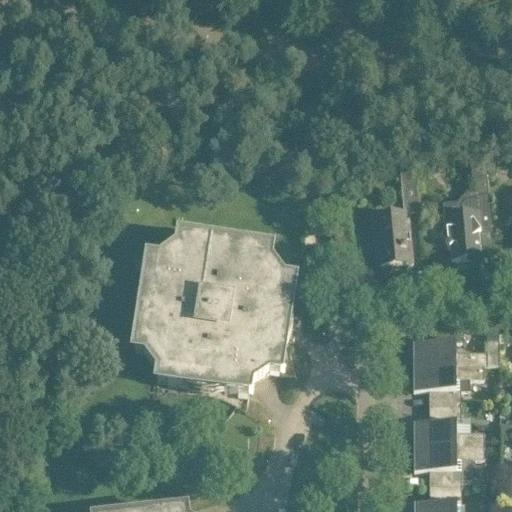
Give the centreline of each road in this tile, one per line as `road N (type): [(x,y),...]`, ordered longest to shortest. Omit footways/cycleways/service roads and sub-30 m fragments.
road 1 (residential): [(332,64),(0,2)]
road 2 (residential): [(365,378),(322,377),(304,403),(286,446),(275,511)]
road 3 (residential): [(365,378),(369,344),(392,323),(511,304)]
road 4 (residential): [(511,98),(332,64)]
road 5 (residential): [(364,511),(365,378)]
